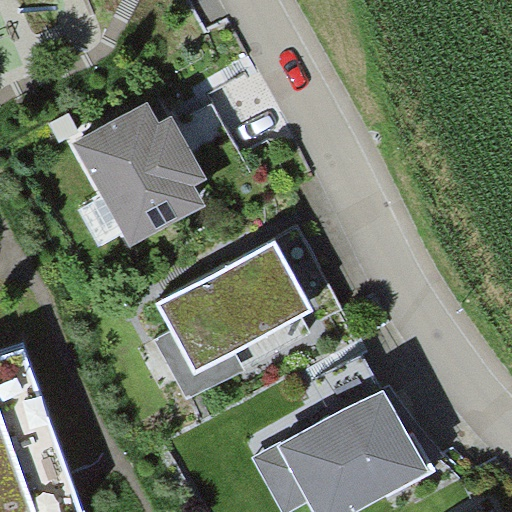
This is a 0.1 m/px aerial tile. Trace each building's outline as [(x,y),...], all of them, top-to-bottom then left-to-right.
[(159,121),(148,101),(72,143),(131,247),(206,205),(194,185),(207,178),(171,114),(159,121)] [(277,239),(155,302),(171,331),(193,373),(235,352),(314,310),(277,239)] [(245,370),(235,352),(193,373),(171,331),(155,339),(187,400),(245,370)] [(81,511),(24,350),(0,358),(0,511),(81,511)] [(253,456),(282,511),(284,511),(308,499),(315,511),(353,511),(429,473),(384,387),(253,456)]
